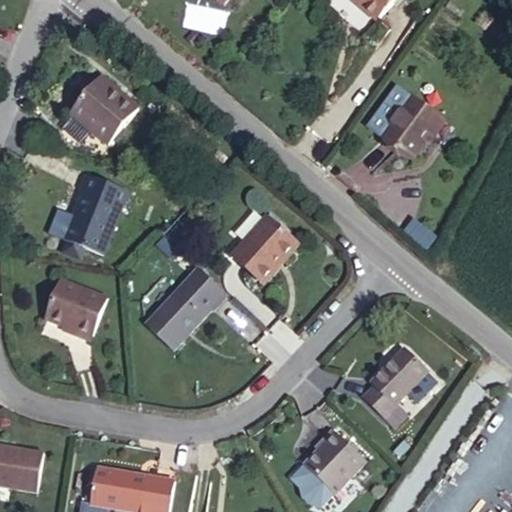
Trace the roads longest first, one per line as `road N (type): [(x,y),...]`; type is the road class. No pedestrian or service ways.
road 1 (residential): [(0,380),(20,398),(104,419),(211,427),(245,411),(288,373),(393,254)]
road 2 (tertiary): [(393,254),(91,0)]
road 3 (residential): [(56,0),(0,116)]
